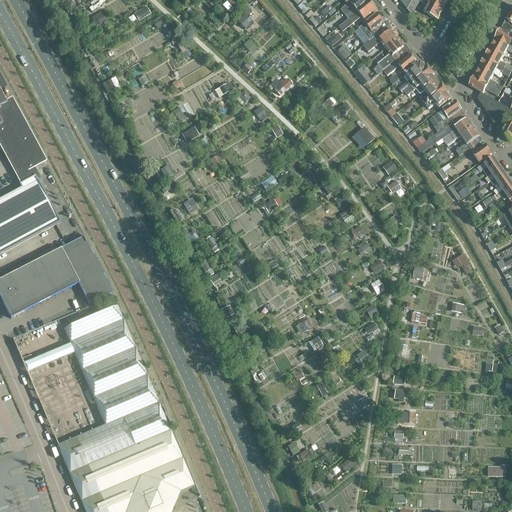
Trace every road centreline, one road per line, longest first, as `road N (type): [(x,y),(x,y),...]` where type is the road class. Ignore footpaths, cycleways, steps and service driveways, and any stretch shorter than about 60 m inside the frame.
road 1 (primary): [(271,511),(190,332),(15,0)]
road 2 (primary): [(0,13),(176,350),(246,511)]
road 3 (unclassified): [(68,511),(0,351)]
